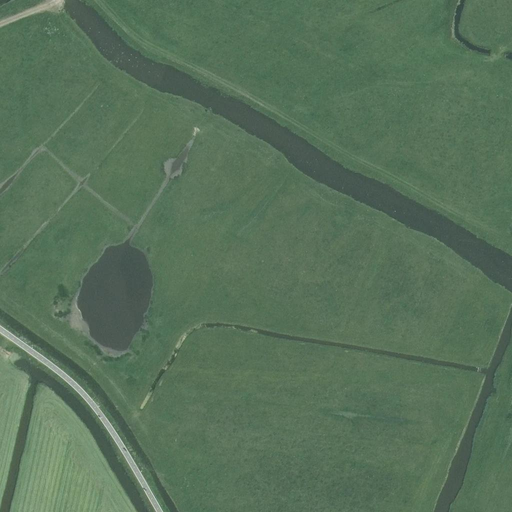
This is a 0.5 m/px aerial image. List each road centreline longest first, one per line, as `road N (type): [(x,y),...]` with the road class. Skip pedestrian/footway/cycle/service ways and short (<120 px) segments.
road 1 (track): [(499,42),(479,94),(380,79),(216,0)]
road 2 (unclassified): [(158,511),(95,408),(0,329)]
